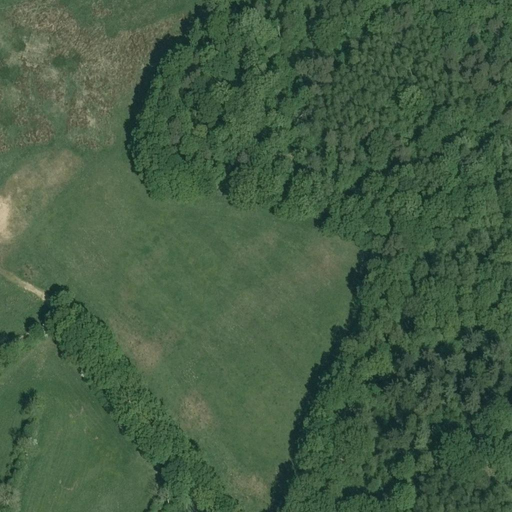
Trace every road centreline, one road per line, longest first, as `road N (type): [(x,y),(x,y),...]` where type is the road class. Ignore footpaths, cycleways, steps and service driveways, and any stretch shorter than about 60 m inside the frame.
road 1 (track): [(511,124),(381,200),(307,173),(203,156),(183,145),(176,125),(245,39),(252,0)]
road 2 (track): [(208,511),(66,319),(0,358)]
road 3 (track): [(511,399),(367,511)]
